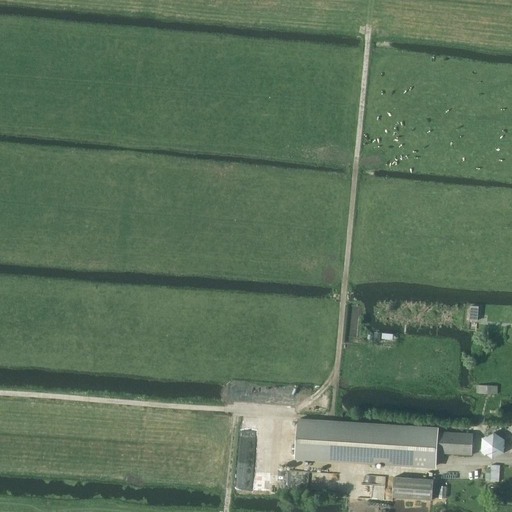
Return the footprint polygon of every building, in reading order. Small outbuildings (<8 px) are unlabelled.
[(478,306),(468,305),(467,320),(477,321),(478,306)] [(497,385),(477,384),(477,393),(498,393),(497,385)] [(440,431),(298,423),(296,455),(424,462),(425,445),(439,446),(440,431)] [(439,446),(438,452),(472,454),(473,433),(440,431),(439,446)] [(500,465),(491,465),(490,481),(499,482),(500,465)] [(434,479),(393,476),(392,497),(433,499),(434,479)]
